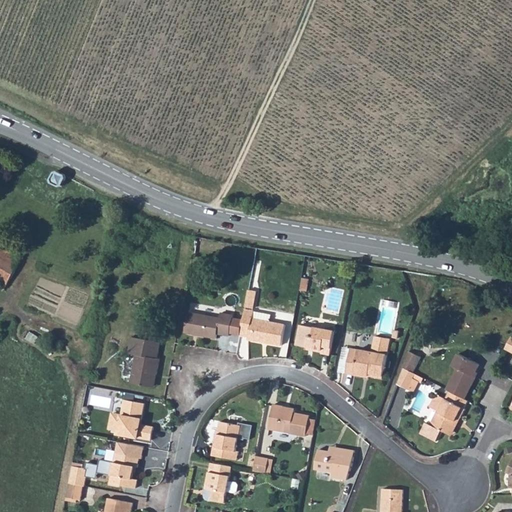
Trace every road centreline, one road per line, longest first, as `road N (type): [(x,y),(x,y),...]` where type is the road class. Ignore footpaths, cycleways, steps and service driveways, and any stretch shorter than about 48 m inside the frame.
road 1 (secondary): [(511,283),(442,260),(181,209),(13,129)]
road 2 (residential): [(171,511),(196,411),(228,382),(265,372),(315,386),(431,481),(458,492)]
road 3 (track): [(208,216),(312,0)]
